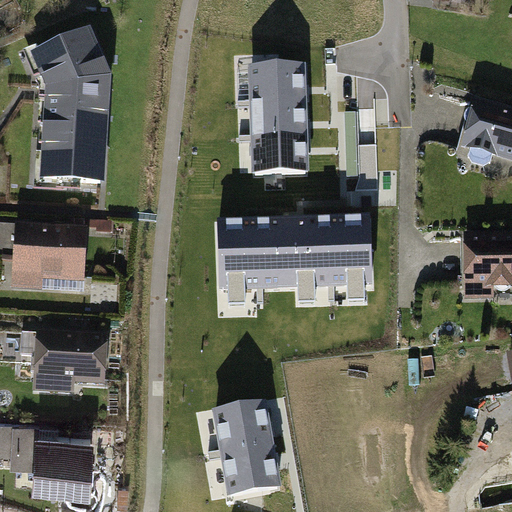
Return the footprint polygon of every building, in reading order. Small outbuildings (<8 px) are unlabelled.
[(90,37),(37,60),(51,95),(45,181),(103,187),(110,85),(90,37)] [(254,103),(304,101),(302,65),(252,67),(254,103)] [(511,107),(473,97),(460,144),(511,158),(511,107)] [(255,139),(305,137),(304,101),(254,103),(255,139)] [(256,176),(306,174),(305,137),(255,139),(256,176)] [(43,271),(85,272),(87,222),(15,218),(12,280),(43,281),(43,271)] [(220,225),(222,290),(373,285),(371,219),(220,225)] [(511,221),(461,222),(462,297),(495,297),(495,276),(511,275),(511,221)] [(64,373),(106,375),(108,324),(36,321),(33,382),(64,384),(64,373)] [(215,411),(223,454),(272,445),(264,402),(215,411)] [(97,424),(0,419),(0,454),(30,456),(29,472),(94,475),(97,424)] [(223,454),(231,497),(280,488),(272,445),(223,454)]
